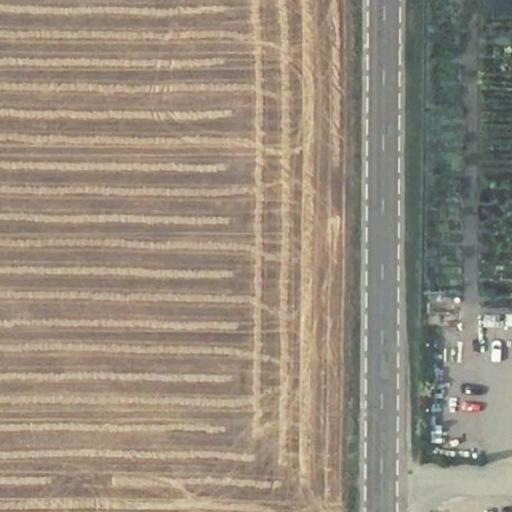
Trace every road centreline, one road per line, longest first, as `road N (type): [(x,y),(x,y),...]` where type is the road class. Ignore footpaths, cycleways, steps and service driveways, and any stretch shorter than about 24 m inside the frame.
road 1 (primary): [(385,0),(382,511)]
road 2 (track): [(382,491),(511,489)]
